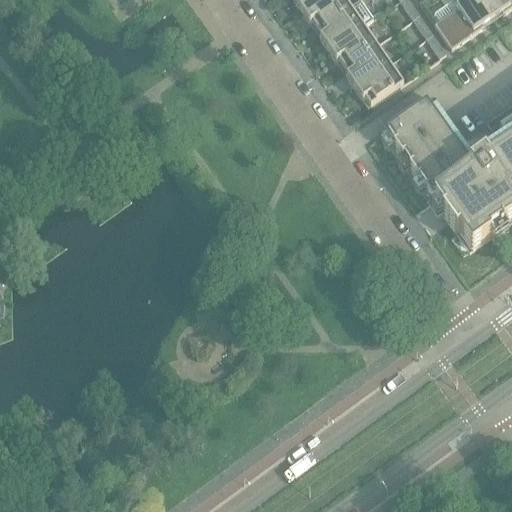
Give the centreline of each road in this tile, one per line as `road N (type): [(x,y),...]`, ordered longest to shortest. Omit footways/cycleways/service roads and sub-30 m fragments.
road 1 (residential): [(467,345),(221,0)]
road 2 (secondary): [(467,345),(240,511)]
road 3 (secondary): [(343,511),(506,393)]
